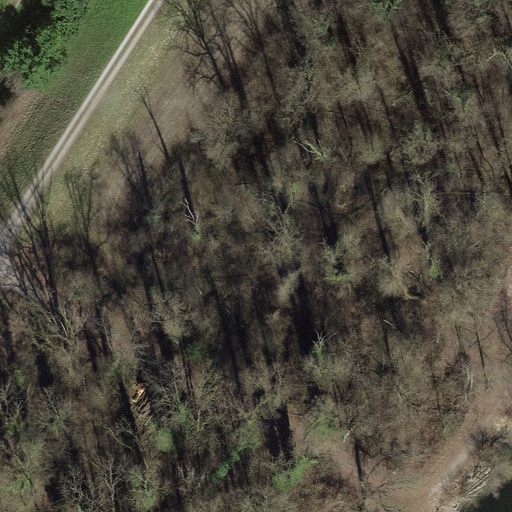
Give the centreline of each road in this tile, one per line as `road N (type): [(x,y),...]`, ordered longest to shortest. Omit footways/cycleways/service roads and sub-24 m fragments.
road 1 (track): [(511,379),(421,511),(224,418),(0,270)]
road 2 (track): [(157,0),(0,252)]
